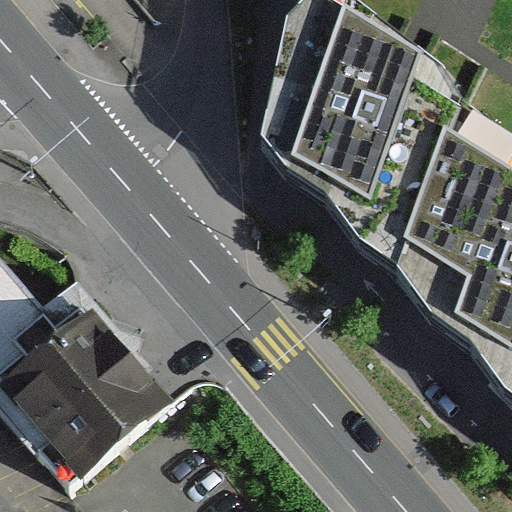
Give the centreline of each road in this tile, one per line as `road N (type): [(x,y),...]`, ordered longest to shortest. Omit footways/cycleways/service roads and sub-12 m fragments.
road 1 (primary): [(141,203),(405,511)]
road 2 (primary): [(0,39),(141,203)]
road 3 (residential): [(204,0),(194,98),(141,203)]
